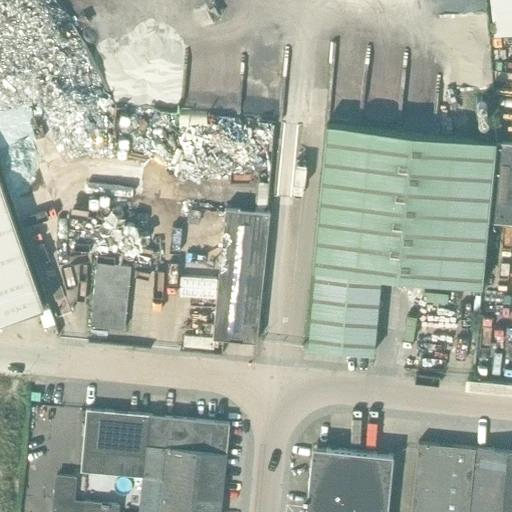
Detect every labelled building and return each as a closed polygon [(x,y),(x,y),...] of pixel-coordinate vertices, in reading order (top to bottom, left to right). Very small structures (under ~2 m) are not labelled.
[(511,0),(490,0),(495,35),(511,33),(511,0)] [(482,284),(489,219),(496,140),(326,123),(312,268),(315,268),(308,346),(373,352),(381,275),(461,282),(482,284)] [(511,141),(496,140),(489,219),(511,221),(511,141)] [(305,164),(294,163),(291,194),(302,195),(305,164)] [(0,180),(0,321),(44,307),(0,180)] [(212,336),(256,340),(269,211),(225,207),(212,336)] [(95,277),(90,325),(124,328),(131,265),(96,262),(95,277)] [(86,408),(80,471),(143,477),(149,414),(86,408)] [(142,480),(139,511),(219,511),(222,488),(229,422),(149,414),(143,477),(142,480)] [(418,441),(410,511),(468,511),(475,447),(418,441)] [(311,447),(305,511),(386,511),(392,454),(311,447)] [(511,450),(477,447),(471,507),(511,510),(511,450)] [(56,475),(52,511),(116,511),(118,504),(73,500),(75,477),(56,475)]
